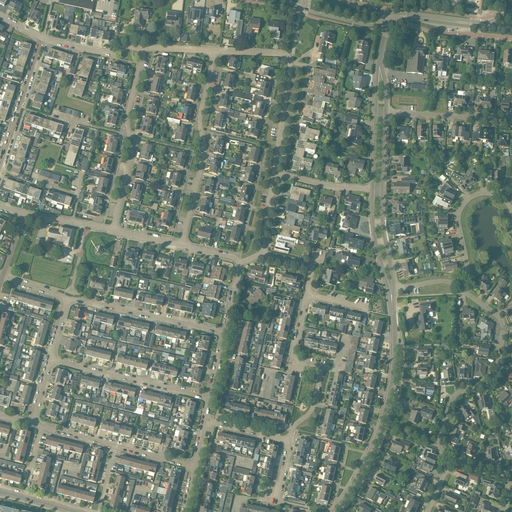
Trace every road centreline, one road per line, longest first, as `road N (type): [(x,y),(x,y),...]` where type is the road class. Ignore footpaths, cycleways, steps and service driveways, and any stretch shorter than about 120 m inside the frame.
road 1 (tertiary): [(331,511),(368,452),(388,397),(390,289)]
road 2 (residential): [(460,289),(496,315),(502,330),(493,381),(452,398),(438,440),(449,462)]
road 3 (residential): [(182,245),(215,51)]
road 4 (residential): [(273,173),(288,63),(277,53),(215,51)]
road 5 (residential): [(210,399),(50,360)]
road 6 (residential): [(225,332),(67,298)]
road 7 (residential): [(0,161),(41,38)]
road 8 (residential): [(511,125),(385,113)]
road 9 (residential): [(460,289),(461,207),(476,194),(500,195)]
